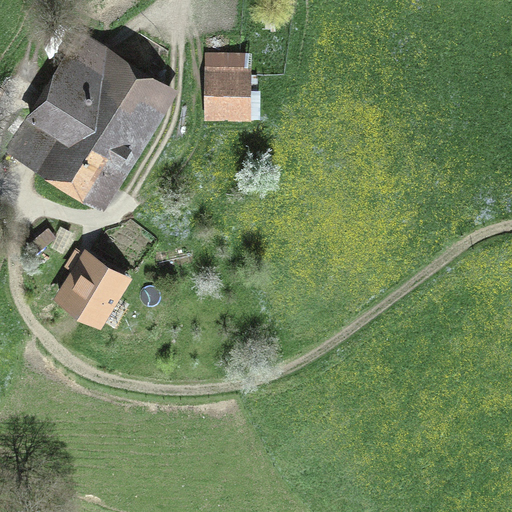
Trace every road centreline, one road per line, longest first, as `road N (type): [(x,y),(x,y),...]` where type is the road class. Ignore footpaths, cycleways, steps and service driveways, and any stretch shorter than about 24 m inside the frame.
road 1 (track): [(27,201),(13,240),(13,271),(42,336),(95,373),(184,389),(289,368),(460,246),(511,224)]
road 2 (track): [(180,0),(174,105),(129,193)]
road 3 (track): [(0,157),(41,0)]
road 4 (unclassified): [(129,193),(101,218),(0,194)]
